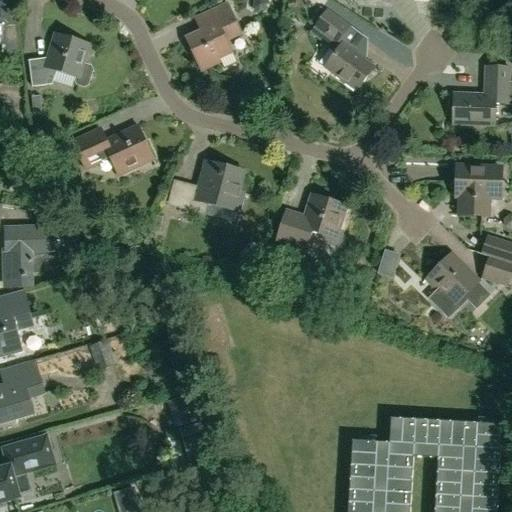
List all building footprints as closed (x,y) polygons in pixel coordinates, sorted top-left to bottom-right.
[(9,20),(9,0),(0,0),(0,20),(9,20)] [(200,70),(220,61),(219,57),(232,51),(226,40),(241,33),(227,3),(212,10),(193,19),(198,31),(185,38),(200,70)] [(337,48),(323,66),(355,89),(373,65),(342,41),(351,28),(327,10),(312,29),(337,48)] [(88,85),(93,70),(91,67),(85,65),(91,46),(54,34),(46,57),(28,60),(32,86),(52,84),(55,71),(59,72),(74,77),(73,80),(76,85),(84,88),(88,85)] [(508,103),(509,100),(511,100),(511,82),(509,82),(510,67),(486,66),(485,95),(453,94),(452,124),(495,126),(496,103),(508,103)] [(151,157),(137,125),(104,141),(99,130),(72,142),(85,170),(109,159),(116,174),(151,157)] [(8,158),(16,160),(15,164),(27,167),(31,154),(30,153),(32,146),(21,143),(19,149),(11,147),(8,158)] [(237,193),(243,173),(205,163),(198,187),(185,183),(185,184),(173,181),(167,206),(178,209),(204,216),(208,204),(237,212),(242,194),(237,193)] [(467,215),(488,215),(488,198),(499,198),(499,168),(458,167),(457,196),(458,196),(457,215),(467,215)] [(339,229),(346,206),(311,195),(303,218),(285,212),(276,241),(306,250),(312,232),(321,235),(321,238),(322,241),(324,245),(333,248),(339,246),(341,243),(343,239),(343,236),(343,234),(342,232),(339,229)] [(57,259),(56,215),(37,216),(37,227),(5,228),(6,252),(10,252),(11,276),(33,275),(39,275),(44,259),(57,259)] [(481,254),(511,264),(511,245),(486,237),(481,254)] [(454,304),(475,282),(447,254),(423,279),(421,277),(410,287),(427,304),(431,301),(433,304),(444,316),(447,316),(450,316),(453,314),(454,312),(456,310),(456,306),(454,304)] [(507,289),(511,274),(511,264),(481,254),(480,256),(487,259),(480,280),(507,289)] [(22,352),(16,332),(33,327),(24,291),(0,297),(0,356),(1,356),(1,357),(22,352)] [(89,348),(97,370),(109,365),(102,343),(89,348)] [(0,418),(31,409),(28,397),(43,393),(34,363),(1,372),(6,387),(0,388),(0,418)] [(496,511),(501,426),(391,420),(390,444),(352,442),(347,511),(496,511)] [(202,435),(183,441),(189,462),(209,456),(203,435),(202,435)] [(54,468),(45,438),(3,450),(8,468),(0,470),(0,509),(6,508),(5,503),(19,499),(13,477),(25,473),(26,476),(54,468)] [(119,507),(136,502),(133,490),(116,495),(119,507)]
